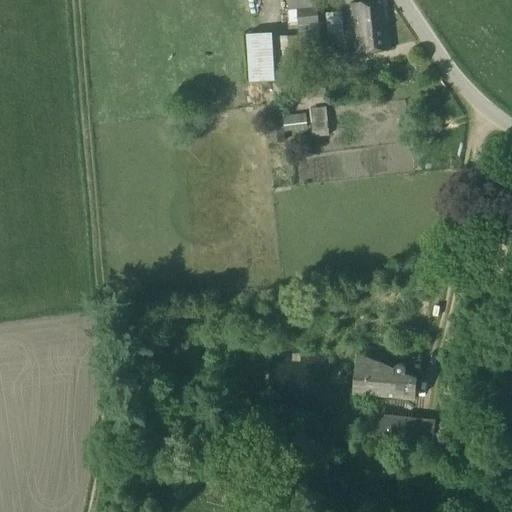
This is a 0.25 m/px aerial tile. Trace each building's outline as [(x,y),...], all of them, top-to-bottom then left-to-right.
[(358,53),(391,50),(385,0),(352,3),(358,53)] [(317,7),(291,10),(293,26),(297,25),(299,42),(303,42),(304,47),(305,54),(321,52),(317,7)] [(340,13),(325,15),(327,34),(342,32),(340,13)] [(259,78),(272,78),(269,35),(256,36),(246,36),(249,79),(259,78)] [(297,36),(276,37),(277,50),(278,50),(278,63),(288,63),(287,50),(297,49),(297,36)] [(301,70),(301,79),(324,78),(323,69),(301,70)] [(328,136),(325,108),(308,110),(312,138),(328,136)] [(305,118),(284,120),(285,132),(306,129),(305,118)] [(268,121),(270,134),(282,133),(281,120),(268,121)] [(405,373),(405,367),(403,364),(399,364),(396,365),(394,369),(364,356),(363,362),(364,362),(363,376),(360,376),(359,394),(363,394),(363,397),(396,400),(396,397),(414,399),(416,378),(405,373)] [(384,417),(383,435),(409,437),(411,419),(384,417)]
